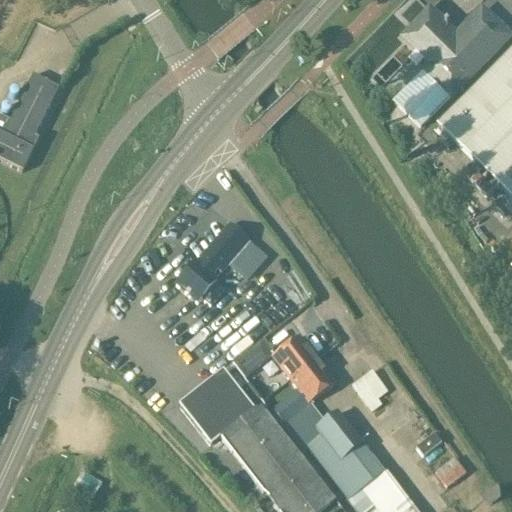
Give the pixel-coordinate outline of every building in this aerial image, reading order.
[(424,126),(453,96),(509,39),(483,14),(473,25),(478,29),(462,45),(431,14),(418,27),(422,31),(410,44),(419,53),(424,48),(443,66),(403,106),(424,126)] [(511,55),(439,130),(511,201),(511,55)] [(32,78),(10,124),(0,119),(0,163),(22,175),(33,153),(39,142),(35,140),(59,91),(32,78)] [(216,273),(221,276),(247,245),(228,228),(196,267),(194,266),(175,289),(198,308),(202,303),(210,310),(226,293),(210,280),(216,273)] [(289,384),(316,364),(298,340),(271,360),(289,384)] [(316,364),(289,384),(297,394),(272,413),(283,428),(334,389),(316,364)] [(367,410),(388,395),(372,373),(352,390),(367,410)] [(194,399),(181,410),(211,448),(220,441),(275,511),(325,511),(335,505),(261,410),(256,414),(225,375),(210,387),(209,386),(194,398),(194,399)] [(415,511),(386,474),(384,475),(338,415),(314,433),(319,439),(307,449),(355,511),(372,511),(374,510),(375,511),(415,511)] [(434,437),(416,451),(422,460),(441,446),(434,437)]
